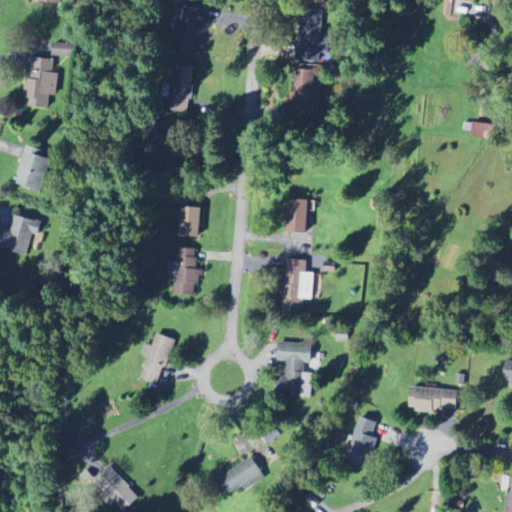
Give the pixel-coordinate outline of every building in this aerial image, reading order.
[(183,8),(172,8),(172,24),(182,24),(183,8)] [(300,11),(298,62),(320,63),(320,54),(329,55),(331,12),(300,11)] [(76,58),(76,42),(53,42),(53,57),(76,58)] [(54,61),(28,58),(23,108),(49,111),(50,96),(57,97),(59,74),(53,74),(54,61)] [(195,68),(174,65),(167,111),(189,114),(195,68)] [(319,79),(314,79),(314,70),(293,69),(292,122),(319,122),(319,79)] [(471,137),(492,140),(494,126),(473,123),(471,137)] [(50,160),(42,158),(43,151),(24,147),(15,186),(42,192),(50,160)] [(288,233),(308,233),(309,200),(289,199),(288,233)] [(179,245),(201,246),(202,209),(181,208),(179,245)] [(0,249),(28,256),(33,235),(39,237),(42,223),(14,217),(11,231),(0,228),(0,249)] [(314,273),(306,273),(307,261),(284,260),(282,301),(313,302),(314,273)] [(197,272),(179,270),(176,294),(194,296),(197,272)] [(176,340),(157,333),(153,345),(146,342),(141,356),(147,358),(139,379),(159,386),(176,340)] [(300,397),(305,363),(311,364),(313,346),(280,342),(278,361),(286,362),(284,380),(277,379),(275,394),(300,397)] [(511,360),(507,360),(503,382),(511,384),(511,360)] [(458,392),(412,388),(410,409),(456,412),(458,392)] [(378,423),(361,417),(345,461),(368,469),(378,440),(373,437),(378,423)] [(266,478),(251,458),(219,481),(230,496),(241,488),(245,493),(266,478)] [(124,511),(140,498),(110,467),(94,482),(122,511),(124,511)]
